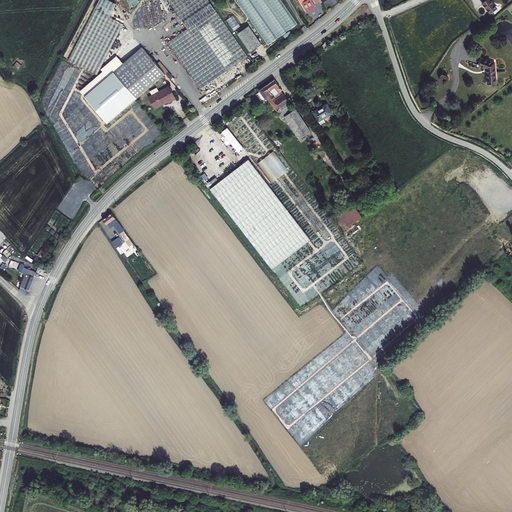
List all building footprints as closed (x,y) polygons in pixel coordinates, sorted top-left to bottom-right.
[(97,0),(94,6),(108,14),(115,1),(114,0),(113,0),(97,0)] [(170,0),(188,27),(215,8),(209,0),(170,0)] [(280,0),(236,0),(268,45),(297,24),(280,0)] [(315,6),(311,0),(301,0),(308,10),(315,6)] [(483,7),(490,18),(497,14),(490,3),(483,7)] [(94,6),(68,57),(96,72),(123,21),(108,14),(94,6)] [(247,57),(227,25),(215,8),(188,27),(168,40),(200,88),(242,60),(247,57)] [(234,15),(228,19),(235,30),(242,26),(234,15)] [(238,34),(250,52),(261,44),(249,26),(238,34)] [(142,45),(113,69),(135,96),(164,72),(142,45)] [(477,91),(486,89),(481,68),(467,65),(465,74),(474,75),(477,91)] [(160,101),(152,93),(148,95),(154,107),(168,100),(168,101),(176,97),(170,85),(165,87),(170,92),(160,101)] [(165,87),(152,93),(160,101),(170,92),(165,87)] [(277,98),(270,88),(254,98),(254,99),(250,102),(254,108),(255,108),(261,104),(270,117),(271,116),(277,124),(279,123),(289,116),(279,101),(274,104),(270,107),(263,98),(266,96),(268,95),(272,100),(272,101),(277,98)] [(328,120),(323,112),(309,120),(315,129),(328,120)] [(294,146),(305,139),(290,115),(289,116),(279,123),(294,146)] [(272,182),(288,171),(275,151),(259,161),(272,182)] [(311,239),(249,159),(210,189),(273,269),(311,239)] [(341,238),(357,225),(348,212),(330,225),(340,239),(341,238)] [(107,221),(99,227),(102,232),(104,230),(107,235),(110,232),(119,244),(122,247),(125,245),(122,241),(107,221)] [(361,230),(357,225),(341,238),(344,243),(361,230)] [(28,268),(21,285),(29,289),(36,271),(28,268)]
